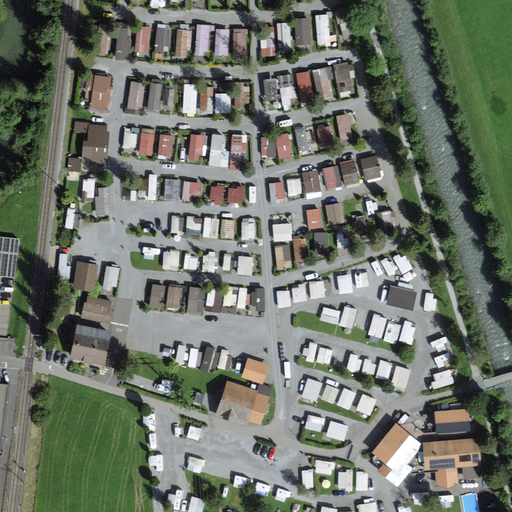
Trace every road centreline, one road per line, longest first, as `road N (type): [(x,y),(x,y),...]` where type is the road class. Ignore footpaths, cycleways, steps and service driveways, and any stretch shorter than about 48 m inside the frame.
road 1 (residential): [(0,361),(337,453),(352,449),(398,402),(511,376)]
road 2 (track): [(363,0),(511,505)]
